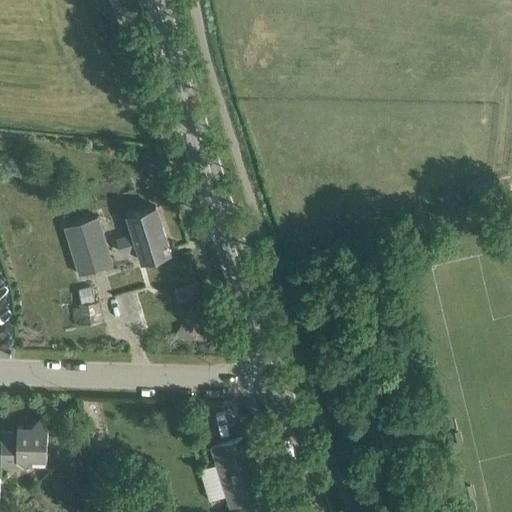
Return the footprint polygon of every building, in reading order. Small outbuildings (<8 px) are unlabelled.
[(157,205),(128,214),(134,233),(118,238),(123,251),(139,246),(143,260),(171,251),(157,205)] [(114,263),(108,244),(99,215),(66,225),(81,273),(114,263)] [(99,300),(80,303),(82,322),(101,319),(99,300)] [(48,456),(49,426),(42,418),(34,425),(18,425),(18,431),(2,430),(1,462),(25,463),(32,455),(48,456)] [(211,446),(218,465),(232,511),(235,510),(235,511),(272,511),(269,499),(266,499),(246,434),(211,446)]
